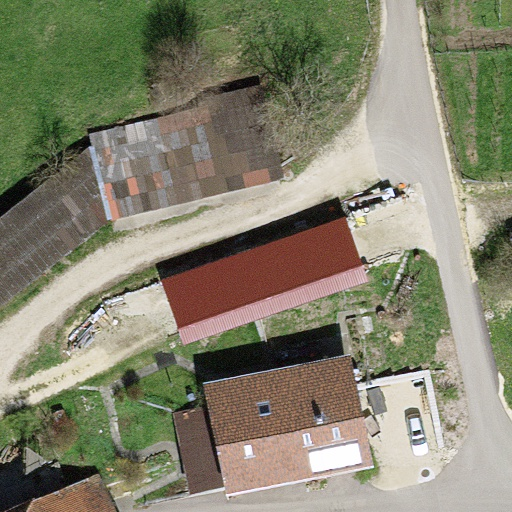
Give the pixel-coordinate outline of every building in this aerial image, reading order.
[(199,108),(88,133),(90,144),(107,219),(285,179),(264,83),(197,98),(199,108)] [(0,305),(107,219),(90,144),(0,216),(0,305)] [(296,243),(150,294),(165,336),(310,285),(296,243)] [(353,386),(219,413),(237,502),(371,476),(353,386)] [(105,511),(91,483),(30,511),(105,511)]
